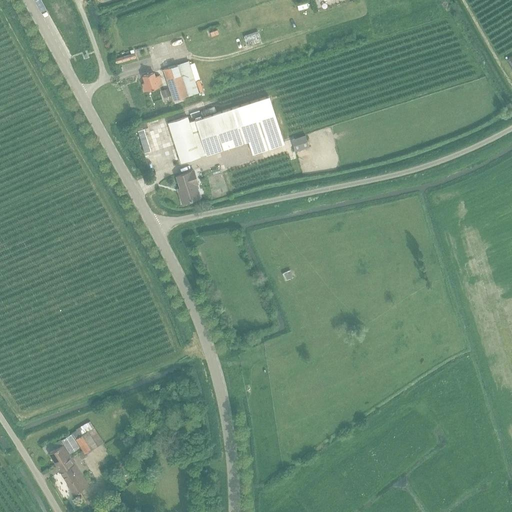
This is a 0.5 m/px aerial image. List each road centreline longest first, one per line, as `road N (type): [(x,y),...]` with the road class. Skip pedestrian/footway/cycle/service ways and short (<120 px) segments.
road 1 (unclassified): [(153,226),(409,172),(511,129)]
road 2 (tertiary): [(233,511),(215,366),(153,226)]
road 3 (track): [(404,0),(222,59),(188,55)]
road 4 (tertiary): [(153,226),(80,92)]
